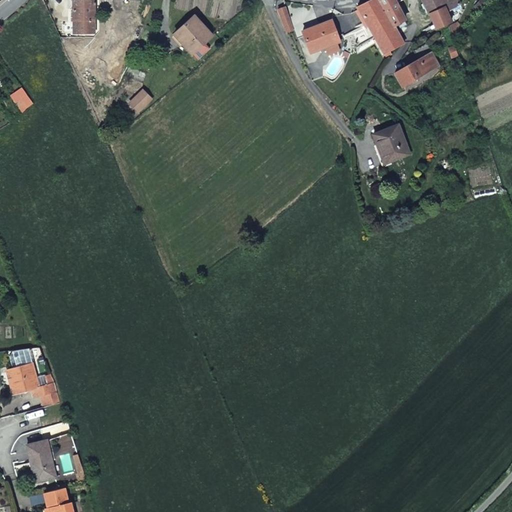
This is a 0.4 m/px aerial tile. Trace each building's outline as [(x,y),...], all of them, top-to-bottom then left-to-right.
[(94,0),(73,0),(74,33),(95,33),(94,0)] [(379,0),(374,0),(358,8),(387,58),(393,55),(390,51),(405,43),(394,25),(379,0)] [(398,0),(379,0),(394,25),(405,20),(397,3),(396,2),(398,0)] [(461,5),(458,0),(422,0),(436,29),(452,21),(448,13),(461,5)] [(296,30),(288,8),(279,10),(288,33),(296,30)] [(212,35),(195,16),(174,35),(191,53),(212,35)] [(332,21),(304,32),(312,54),(327,48),(338,44),(341,43),(332,21)] [(453,39),(464,31),(458,23),(449,27),(453,39)] [(340,52),(338,44),(327,48),(330,56),(340,52)] [(403,87),(439,67),(431,52),(431,51),(427,44),(414,51),(419,59),(395,73),(403,87)] [(450,49),(453,58),(459,56),(456,47),(450,49)] [(78,77),(81,83),(91,78),(89,73),(78,77)] [(33,103),(22,88),(16,92),(27,108),(33,103)] [(152,99),(143,90),(130,102),(139,111),(152,99)] [(11,96),(23,112),(27,108),(16,92),(11,96)] [(374,134),(385,163),(409,154),(398,125),(374,134)] [(58,393),(55,385),(41,389),(34,365),(10,371),(14,386),(12,386),(14,396),(34,391),(36,399),(58,393)] [(57,478),(49,442),(28,447),(32,465),(34,464),(39,482),(57,478)] [(69,504),(65,489),(44,494),(48,510),(52,510),(52,511),(73,511),(72,504),(69,504)]
